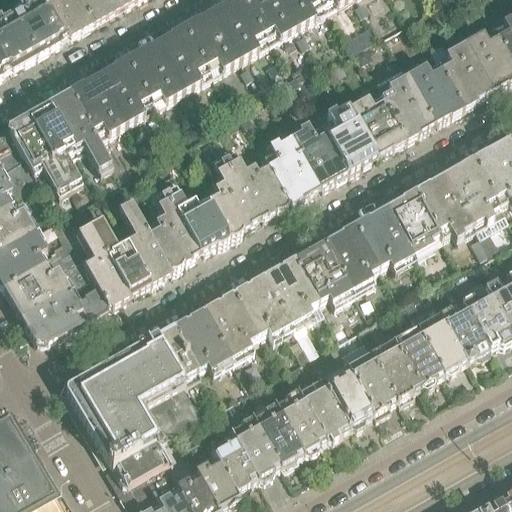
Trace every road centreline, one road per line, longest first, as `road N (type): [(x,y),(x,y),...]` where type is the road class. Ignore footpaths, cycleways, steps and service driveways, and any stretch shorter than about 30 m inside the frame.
road 1 (residential): [(511,118),(24,396)]
road 2 (residential): [(0,114),(203,0)]
road 3 (tertiary): [(511,415),(340,511)]
road 4 (residential): [(94,511),(24,396)]
